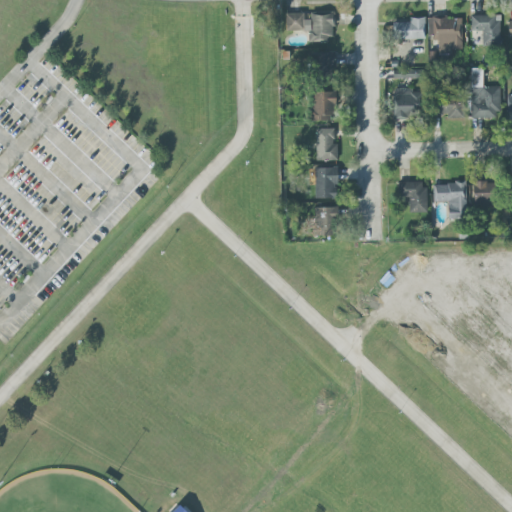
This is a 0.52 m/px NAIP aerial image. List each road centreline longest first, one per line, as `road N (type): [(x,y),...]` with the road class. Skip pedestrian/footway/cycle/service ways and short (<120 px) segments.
road 1 (residential): [(365,0),(372,239)]
road 2 (residential): [(370,152),(511,148)]
